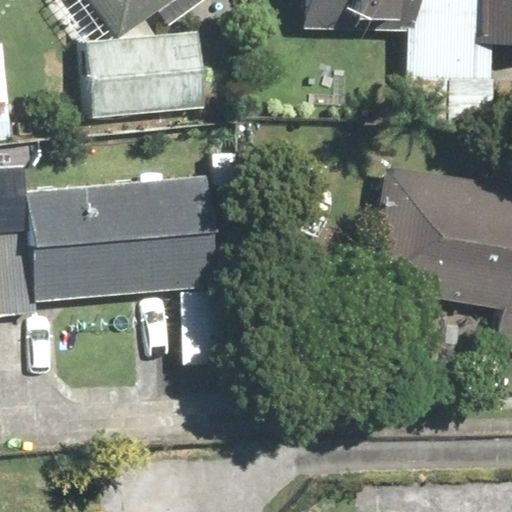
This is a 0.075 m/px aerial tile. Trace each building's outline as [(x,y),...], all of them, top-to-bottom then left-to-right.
[(206,27),(153,26),(190,0),(54,0),(83,40),(81,118),(204,121),(206,27)] [(282,49),(284,0),(251,0),(250,48),(282,49)] [(501,44),(511,44),(511,0),(291,0),(290,29),(402,31),(399,122),(499,124),(501,44)] [(511,183),(376,162),(357,282),(498,305),(492,344),(511,347),(511,183)] [(211,167),(0,179),(0,310),(219,297),(211,167)]
